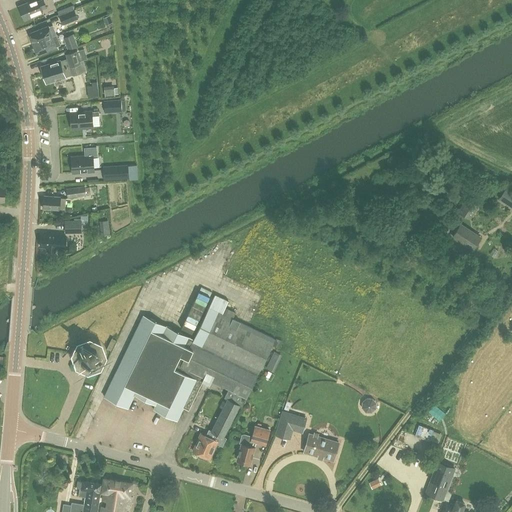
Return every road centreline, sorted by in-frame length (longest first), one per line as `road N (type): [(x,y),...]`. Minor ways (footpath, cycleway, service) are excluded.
road 1 (residential): [(319,511),(9,430)]
road 2 (secondary): [(9,430),(28,179)]
